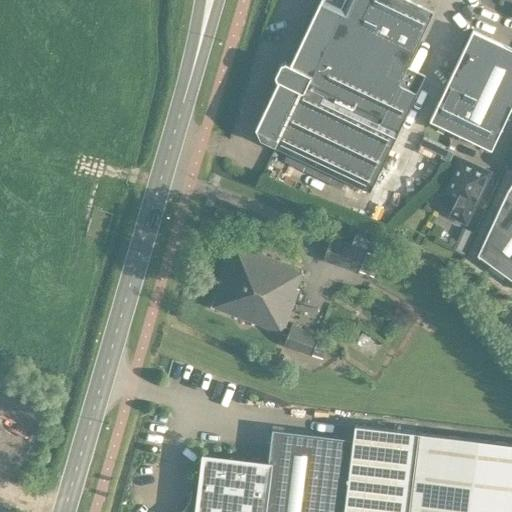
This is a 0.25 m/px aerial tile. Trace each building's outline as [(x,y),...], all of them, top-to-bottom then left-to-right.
[(319,0),(301,40),(398,84),(432,11),(408,0),(319,0)] [(511,49),(472,30),(428,120),(490,149),(511,103),(511,49)] [(277,81),(254,129),(256,138),(368,192),(416,92),(398,84),(301,40),(289,65),(284,62),(280,64),(274,76),(274,80),(277,81)] [(465,222),(471,208),(488,173),(458,159),(441,193),(456,200),(449,215),(465,222)] [(511,280),(511,182),(507,190),(477,255),(511,280)] [(357,272),(365,251),(331,239),(323,260),(357,272)] [(282,332),(302,270),(234,245),(211,307),(282,332)] [(326,345),(315,341),(317,335),(291,326),(285,345),(310,356),(311,355),(321,359),(326,345)] [(511,511),(511,442),(354,424),(352,438),(344,498),(342,511),(511,511)] [(271,428),(267,464),(260,511),(342,511),(344,498),(352,438),(271,428)] [(260,511),(267,464),(203,456),(200,481),(198,498),(182,496),(181,509),(197,511),(196,511),(260,511)]
